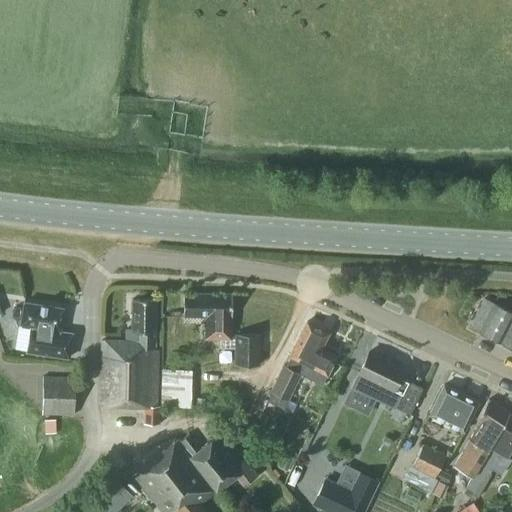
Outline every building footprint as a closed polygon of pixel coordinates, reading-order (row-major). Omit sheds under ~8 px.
[(231,340),(232,294),(184,294),(183,316),(209,316),(209,340),(231,340)] [(159,424),(160,406),(156,406),(157,349),(154,349),(155,300),(133,299),(132,329),(125,329),(125,341),(101,340),(99,405),(145,406),(144,424),(159,424)] [(63,308),(24,302),(20,326),(30,327),(26,351),(69,358),(72,333),(59,331),(63,308)] [(511,307),(510,311),(493,303),(479,332),(499,342),(511,348),(511,307)] [(338,355),(321,346),(324,341),(320,339),(324,331),(306,322),(289,356),(290,356),(285,365),(284,365),(271,392),(267,401),(283,409),(287,400),(295,404),(306,382),(298,377),(305,364),(327,376),(338,355)] [(260,364),(260,334),(233,334),(233,364),(260,364)] [(355,380),(351,388),(394,408),(395,407),(410,414),(422,388),(399,377),(404,368),(369,351),(355,380)] [(191,370),(161,370),(160,407),(190,407),(191,370)] [(43,376),(43,399),(42,415),(74,415),(75,377),(43,376)] [(464,431),(478,402),(443,385),(434,403),(429,414),(464,431)] [(480,422),(454,465),(471,477),(476,466),(477,465),(487,449),(510,414),(489,400),(477,419),(480,422)] [(487,449),(477,465),(489,473),(492,469),(500,474),(510,458),(511,454),(511,415),(510,414),(487,449)] [(56,419),(44,420),(45,434),(56,433),(56,419)] [(243,485),(257,475),(244,458),(243,458),(222,431),(200,448),(189,434),(180,440),(218,489),(235,475),(243,485)] [(271,433),(256,443),(267,457),(281,447),(271,433)] [(176,511),(205,511),(199,504),(216,490),(177,439),(133,474),(162,511),(168,511),(173,508),(176,511)] [(434,478),(446,455),(423,444),(412,466),(434,478)] [(471,477),(464,490),(478,497),(490,474),(489,473),(477,465),(476,466),(471,477)] [(330,511),(362,511),(377,482),(359,473),(351,491),(325,479),(313,504),(330,511)] [(114,511),(131,495),(115,479),(91,504),(99,511),(114,511)] [(500,509),(496,511),(511,511),(511,502),(503,511),(500,509)]
